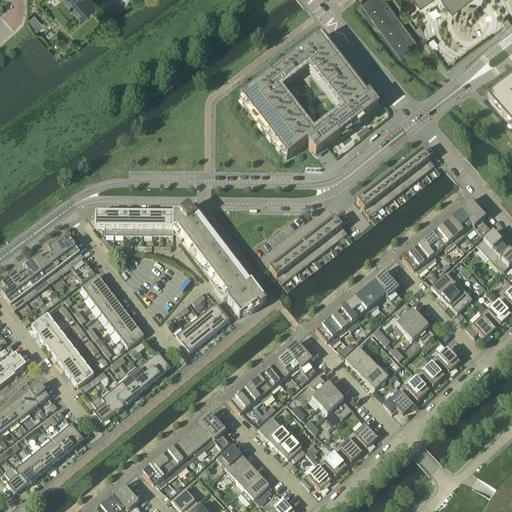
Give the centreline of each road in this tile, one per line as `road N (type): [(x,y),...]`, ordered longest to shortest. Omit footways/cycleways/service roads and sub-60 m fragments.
road 1 (tertiary): [(332,188),(106,186),(76,203)]
road 2 (tertiary): [(76,203),(295,200),(332,188)]
road 3 (residential): [(166,348),(65,210)]
road 4 (residential): [(416,122),(511,231)]
road 5 (tertiary): [(416,122),(326,16)]
road 6 (residential): [(83,413),(0,302)]
road 7 (residential): [(314,511),(225,414)]
road 8 (residential): [(402,440),(313,343)]
road 9 (residential): [(482,365),(399,270)]
